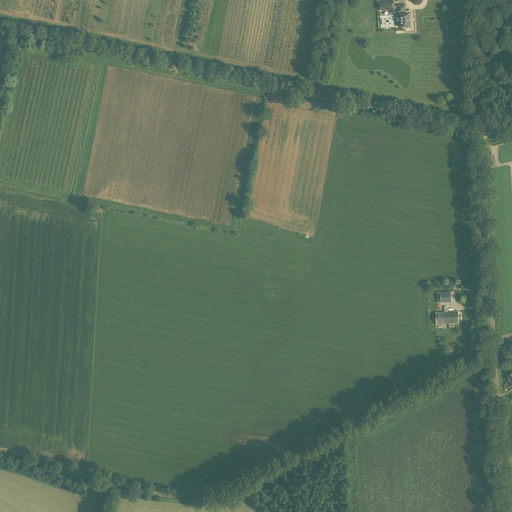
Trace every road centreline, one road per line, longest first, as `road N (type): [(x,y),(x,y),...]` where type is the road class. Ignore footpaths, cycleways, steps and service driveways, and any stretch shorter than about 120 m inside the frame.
road 1 (track): [(0,449),(138,489),(213,494),(494,350)]
road 2 (track): [(9,32),(483,130)]
road 3 (tertiary): [(494,350),(483,130)]
road 4 (tertiary): [(503,511),(494,350)]
road 5 (tertiary): [(483,130),(475,0)]
